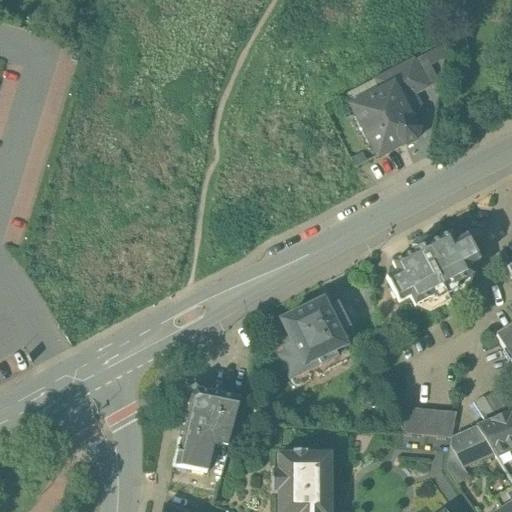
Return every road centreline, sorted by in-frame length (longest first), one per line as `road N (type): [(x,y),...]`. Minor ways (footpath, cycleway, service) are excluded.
road 1 (residential): [(75,381),(511,147)]
road 2 (residential): [(75,381),(117,462),(118,511)]
